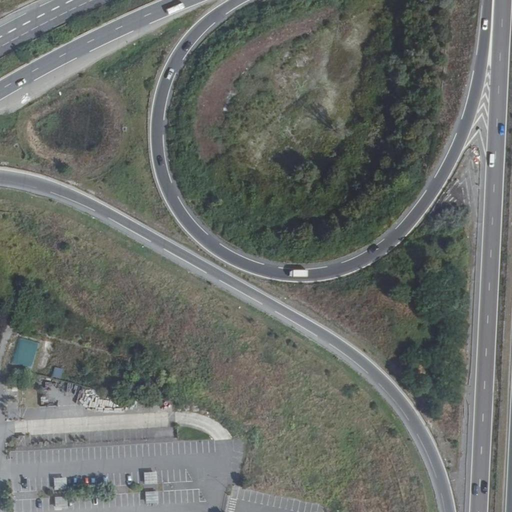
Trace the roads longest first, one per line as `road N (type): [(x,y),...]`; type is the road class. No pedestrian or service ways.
road 1 (motorway): [(486,0),(467,120),(419,208),(360,261),(293,274),(249,266),(211,245),(176,207),(158,160),(166,78),(196,31),(237,0)]
road 2 (motorway): [(0,177),(117,218),(379,377),(431,455),(446,511)]
road 3 (motorway): [(498,0),(481,511)]
road 4 (trunk): [(0,91),(176,0)]
